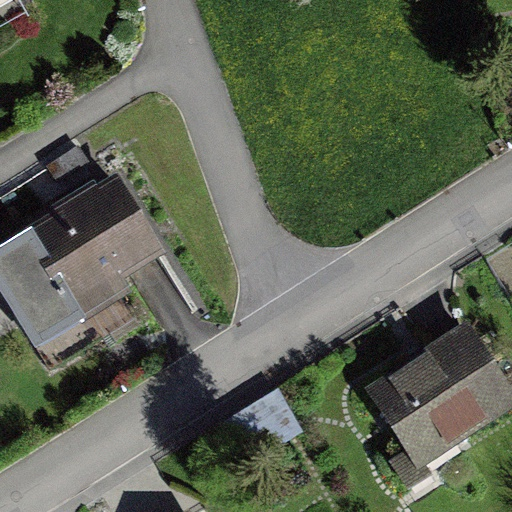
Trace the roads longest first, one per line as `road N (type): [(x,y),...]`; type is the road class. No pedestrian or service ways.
road 1 (residential): [(0,503),(302,311)]
road 2 (residential): [(167,0),(250,225),(302,311)]
road 3 (residential): [(302,311),(511,190)]
